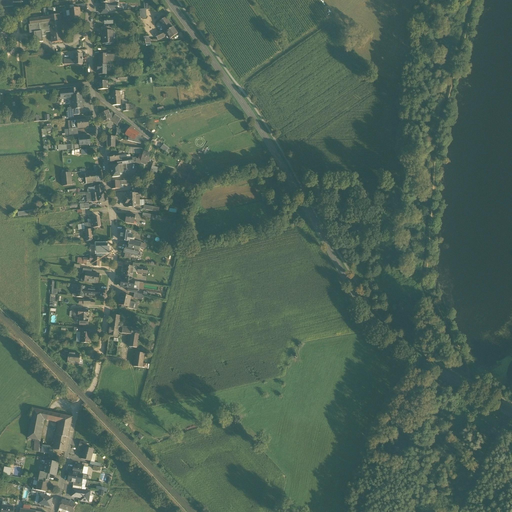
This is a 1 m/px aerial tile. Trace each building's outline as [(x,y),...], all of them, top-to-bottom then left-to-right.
[(0,8),(13,7),(13,3),(23,3),(22,0),(12,0),(13,0),(0,1),(0,8)] [(70,16),(70,20),(79,20),(78,12),(79,12),(79,9),(79,8),(75,9),(69,10),(70,16)] [(49,16),(49,17),(50,23),(51,32),(52,38),(51,38),(52,43),(62,42),(60,25),(59,15),(49,16)] [(33,25),(50,23),(49,17),(29,20),(30,25),(30,26),(33,25)] [(164,31),(166,33),(173,28),(167,20),(168,20),(166,17),(159,22),(164,31)] [(33,33),(35,43),(43,42),(42,37),(42,34),(45,34),(45,33),(51,32),(50,23),(33,25),(34,28),(33,28),(33,33)] [(173,28),(166,33),(167,35),(170,39),(178,34),(173,28)] [(102,44),(113,44),(113,38),(111,38),(111,31),(109,31),(102,31),(102,39),(102,44)] [(74,54),(74,60),(74,65),(82,65),(82,54),(74,54)] [(111,62),(116,62),(116,61),(122,61),(122,54),(106,54),(106,60),(111,60),(111,62)] [(99,71),(99,75),(107,74),(106,66),(106,65),(100,65),(98,65),(98,71),(99,71)] [(97,82),(98,90),(108,89),(107,81),(97,82)] [(71,97),(78,96),(79,95),(79,93),(78,93),(77,89),(70,90),(61,91),(60,92),(61,98),(62,99),(70,99),(71,97)] [(111,92),(112,106),(120,105),(119,92),(111,92)] [(81,96),(78,96),(71,97),(71,98),(72,97),(73,109),(72,109),(79,109),(82,108),(81,96)] [(102,122),(106,120),(111,118),(109,114),(108,111),(99,115),(102,122)] [(115,115),(113,117),(111,121),(117,125),(121,119),(115,115)] [(77,121),(77,129),(88,128),(88,120),(77,121)] [(134,139),(134,140),(138,135),(138,134),(130,128),(125,134),(131,138),(131,139),(134,139)] [(133,142),(140,144),(142,139),(138,135),(134,140),(134,139),(133,142)] [(78,138),(79,146),(90,145),(89,137),(78,138)] [(114,148),(114,147),(115,144),(115,137),(107,137),(107,148),(107,147),(114,148)] [(151,155),(143,152),(142,154),(141,160),(149,162),(151,155)] [(116,160),(119,160),(119,157),(118,153),(109,154),(110,162),(116,161),(116,160)] [(120,177),(119,176),(119,172),(123,171),(127,171),(126,164),(136,163),(135,158),(132,158),(130,158),(127,159),(119,160),(116,160),(116,161),(117,165),(110,166),(112,178),(120,177)] [(86,182),(86,184),(102,182),(101,172),(85,174),(85,175),(85,178),(86,182)] [(61,174),(63,186),(71,185),(70,173),(61,174)] [(95,188),(96,193),(98,193),(98,194),(104,193),(103,185),(95,186),(95,188)] [(138,194),(138,195),(140,195),(140,190),(137,190),(137,188),(133,187),(132,191),(127,192),(127,195),(138,194)] [(125,223),(134,224),(134,220),(135,215),(126,214),(125,223)] [(91,219),(91,223),(92,228),(101,227),(99,218),(91,219)] [(120,240),(129,242),(129,240),(130,232),(121,231),(120,240)] [(128,245),(139,248),(140,248),(141,243),(129,240),(129,242),(128,245)] [(96,244),(96,253),(105,253),(109,253),(108,248),(107,248),(107,244),(96,244)] [(137,257),(139,248),(128,245),(127,249),(125,249),(124,249),(123,253),(125,253),(124,257),(130,259),(131,255),(137,257)] [(87,262),(94,263),(94,258),(96,258),(96,256),(95,256),(90,255),(90,259),(83,258),(83,263),(87,264),(87,262)] [(123,276),(125,276),(132,277),(133,267),(124,266),(123,268),(124,269),(123,276)] [(85,272),(85,274),(84,282),(98,284),(99,274),(91,273),(85,272)] [(134,282),(131,281),(124,280),(122,280),(121,287),(128,288),(133,289),(134,282)] [(98,291),(92,290),(84,289),(84,287),(77,286),(76,297),(83,298),(83,295),(91,296),(97,296),(97,297),(98,297),(99,291),(98,291)] [(119,305),(128,307),(129,301),(130,296),(122,294),(119,305)] [(89,315),(88,315),(88,316),(80,316),(80,319),(79,325),(88,325),(88,320),(89,320),(89,315)] [(117,337),(118,332),(119,323),(120,316),(112,315),(109,336),(117,337)] [(139,329),(131,328),(131,335),(129,347),(137,348),(139,329)] [(80,343),(89,344),(90,333),(83,333),(81,332),(81,333),(80,343)] [(106,355),(116,356),(118,342),(117,337),(109,336),(106,355)] [(133,367),(142,368),(144,354),(135,352),(133,367)] [(68,363),(79,364),(80,354),(64,353),(64,357),(68,357),(68,363)] [(28,438),(34,440),(38,440),(42,419),(46,420),(48,412),(33,409),(28,438)] [(72,417),(52,413),(50,421),(59,423),(56,435),(68,437),(70,427),(72,417)] [(53,450),(65,451),(68,437),(56,435),(53,447),(53,450)] [(34,451),(49,454),(50,447),(39,445),(39,440),(38,440),(34,440),(34,451)] [(90,461),(91,461),(92,454),(93,450),(85,447),(84,447),(84,449),(81,459),(90,461)] [(46,461),(43,473),(49,474),(56,476),(57,472),(56,472),(57,466),(58,466),(58,463),(46,461)] [(74,465),(72,472),(82,474),(83,467),(74,465)] [(11,468),(4,467),(3,474),(10,476),(11,468)] [(40,472),(39,478),(38,482),(47,484),(48,480),(49,474),(43,473),(40,472)] [(38,482),(38,485),(36,490),(45,492),(47,487),(46,487),(47,484),(38,482),(37,481),(37,482),(38,482)] [(40,496),(44,497),(45,492),(36,490),(35,490),(32,489),(31,493),(36,494),(36,495),(40,496)] [(80,501),(88,502),(90,492),(81,490),(72,489),(71,497),(81,498),(80,501)] [(44,497),(40,496),(38,504),(50,507),(52,499),(44,497)] [(69,511),(72,511),(75,505),(62,500),(59,509),(69,511)]
